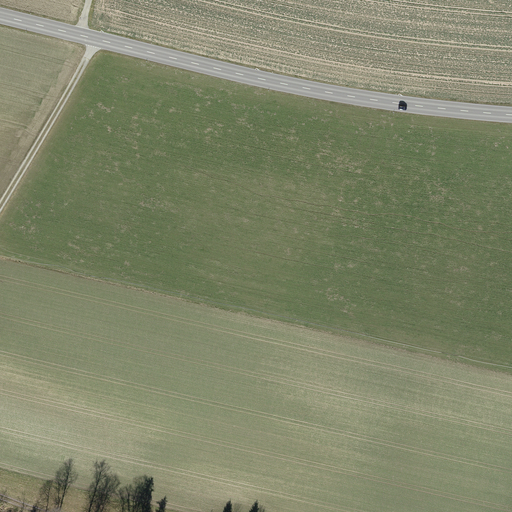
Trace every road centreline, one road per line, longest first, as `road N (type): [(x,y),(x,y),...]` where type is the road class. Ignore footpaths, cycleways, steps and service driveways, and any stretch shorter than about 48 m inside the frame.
road 1 (tertiary): [(511,115),(290,87),(0,16)]
road 2 (track): [(98,41),(0,207)]
